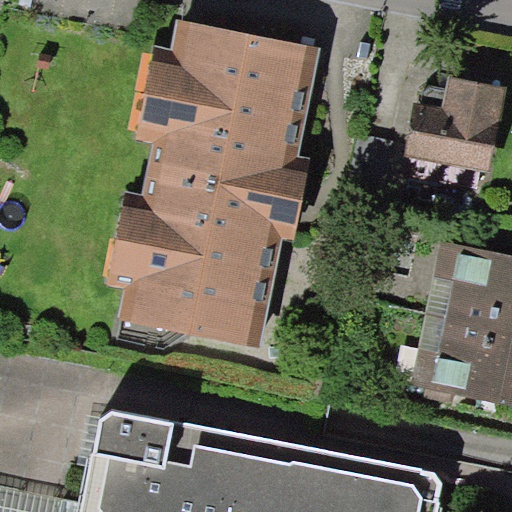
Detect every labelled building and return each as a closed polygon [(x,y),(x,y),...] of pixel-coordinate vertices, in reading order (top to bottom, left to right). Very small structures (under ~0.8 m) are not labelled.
[(124,277),(136,279),(129,316),(262,342),(285,227),(301,230),(315,161),(298,158),(319,47),(186,22),(180,51),(168,48),(152,130),(164,133),(152,197),(140,195),(124,277)] [(409,161),(492,175),(507,90),(450,80),(444,110),(419,106),(409,161)] [(511,253),(447,241),(433,314),(511,329),(511,253)] [(511,329),(433,314),(419,387),(511,404),(511,329)] [(444,511),(450,482),(442,471),(128,410),(120,408),(108,417),(91,504),(88,511),(444,511)] [(88,511),(91,504),(0,486),(0,511),(88,511)]
